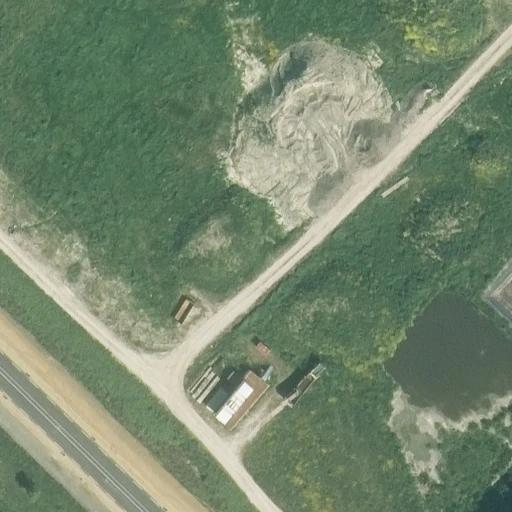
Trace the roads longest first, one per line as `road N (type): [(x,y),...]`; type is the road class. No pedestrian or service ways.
road 1 (primary): [(146,511),(0,369)]
road 2 (unknown): [(162,397),(259,295)]
